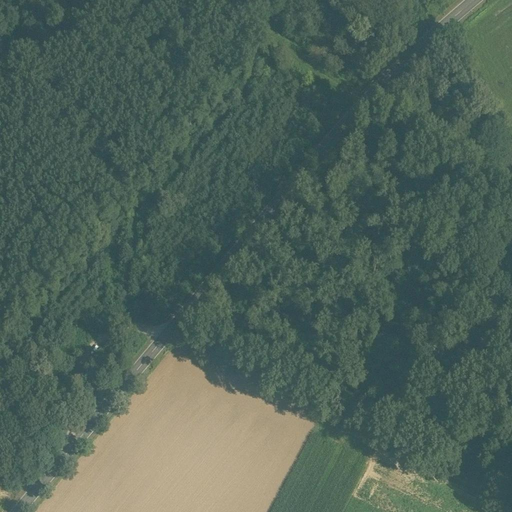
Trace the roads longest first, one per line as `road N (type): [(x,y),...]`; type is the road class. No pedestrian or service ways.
road 1 (secondary): [(476,0),(334,140),(14,511)]
road 2 (track): [(167,333),(511,510)]
road 3 (track): [(167,333),(121,329),(87,343),(61,395),(60,428),(70,446)]
